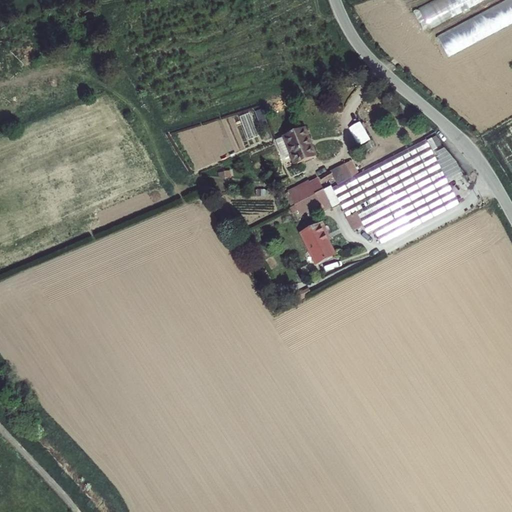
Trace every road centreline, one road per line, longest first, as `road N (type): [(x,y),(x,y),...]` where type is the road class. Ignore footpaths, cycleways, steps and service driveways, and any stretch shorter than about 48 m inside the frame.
road 1 (tertiary): [(511,214),(465,143),(368,56),(336,0)]
road 2 (track): [(0,375),(121,511)]
